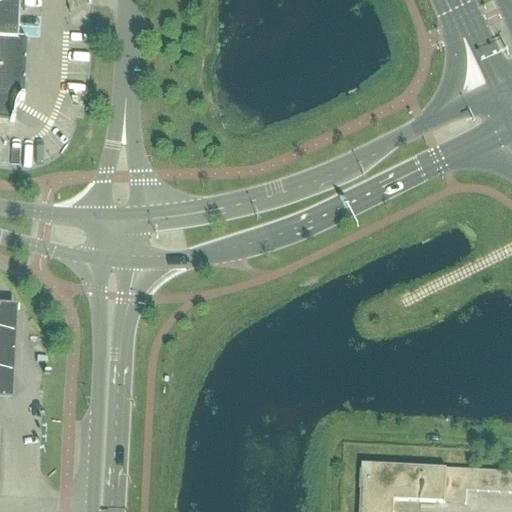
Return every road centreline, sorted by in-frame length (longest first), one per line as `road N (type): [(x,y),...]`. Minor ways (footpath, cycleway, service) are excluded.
road 1 (secondary): [(114,261),(209,256),(292,234),(511,136)]
road 2 (secondary): [(498,97),(288,194),(180,220),(118,224)]
road 3 (secondary): [(104,511),(114,261)]
road 4 (unclassified): [(121,178),(130,0)]
road 5 (unknown): [(0,129),(49,126),(62,0)]
